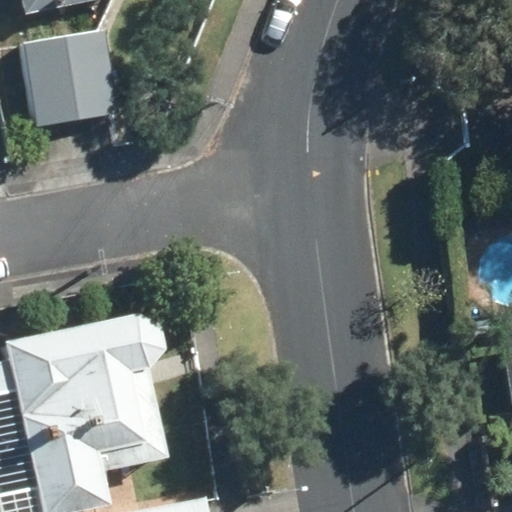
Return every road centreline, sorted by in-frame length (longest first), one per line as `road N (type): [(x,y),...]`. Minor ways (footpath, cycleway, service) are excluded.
road 1 (residential): [(355,511),(307,183)]
road 2 (residential): [(307,183),(0,240)]
road 3 (residential): [(307,183),(307,126),(341,0)]
